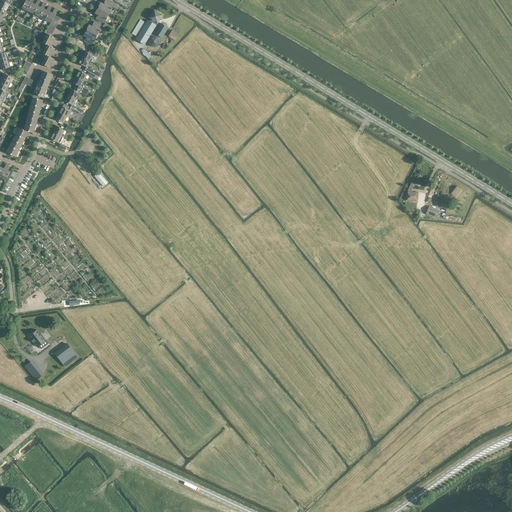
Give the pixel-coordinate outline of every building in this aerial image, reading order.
[(9,5),(1,1),(0,0),(0,7),(6,11),(9,5)] [(26,0),(22,8),(28,11),(32,2),(33,0),(30,0),(30,1),(27,0),(26,0)] [(32,2),(28,11),(34,14),(38,5),(40,1),(39,0),(37,0),(35,4),(32,2)] [(98,4),(98,5),(99,5),(98,8),(109,14),(113,7),(116,9),(118,5),(114,4),(113,2),(112,2),(111,2),(107,0),(105,0),(104,2),(105,3),(104,4),(100,2),(99,2),(98,2),(98,3),(97,3),(98,4)] [(34,14),(40,17),(44,8),(46,4),(43,2),(41,7),(38,5),(34,14)] [(45,20),(50,11),(52,7),(49,5),(47,10),(44,8),(40,17),(45,20)] [(50,11),(45,20),(51,22),(52,20),(53,18),(55,15),(57,9),(55,8),(52,13),(50,11)] [(109,14),(98,8),(95,13),(99,15),(98,16),(97,15),(96,19),(103,23),(104,19),(106,20),(109,14)] [(148,20),(136,39),(144,44),(156,25),(157,23),(157,24),(163,15),(154,10),(149,18),(151,19),(149,21),(148,20)] [(136,37),(145,22),(140,20),(131,34),(136,37)] [(89,24),(86,30),(98,36),(101,29),(100,28),(101,25),(94,21),(92,24),(93,25),(92,26),(89,24)] [(162,38),(168,28),(161,23),(155,33),(162,38)] [(98,36),(86,30),(83,35),(87,37),(86,38),(85,38),(84,41),(87,43),(86,45),(90,47),(92,42),(94,43),(98,36)] [(175,40),(179,34),(172,30),(168,36),(175,40)] [(46,34),(44,38),(57,44),(58,42),(54,40),(55,38),(45,33),(46,34)] [(41,42),(45,44),(45,43),(51,46),(52,44),(56,46),(57,44),(44,38),(43,41),(41,41),(41,42)] [(55,48),(51,46),(45,43),(45,44),(46,45),(44,48),(57,55),(58,53),(54,51),(55,48)] [(44,48),(42,52),(51,57),(52,55),(56,57),(57,55),(44,48)] [(144,48),(141,51),(143,53),(142,54),(144,56),(145,55),(148,59),(151,57),(144,48)] [(84,49),(81,54),(92,60),(92,59),(91,58),(93,55),(94,55),(96,52),(90,49),(88,52),(84,49)] [(45,56),(43,59),(56,65),(57,63),(53,61),(55,59),(51,57),(42,52),(41,51),(41,52),(44,54),(44,55),(45,56)] [(92,60),(81,54),(77,61),(88,67),(89,65),(88,64),(90,61),(91,61),(92,60)] [(56,65),(43,59),(42,63),(40,62),(40,63),(50,68),(51,66),(55,68),(56,65)] [(43,70),(39,78),(50,82),(53,74),(43,70)] [(78,70),(75,76),(84,81),(85,81),(86,79),(85,78),(87,74),(78,70)] [(0,73),(3,75),(2,78),(10,82),(12,77),(0,71),(0,72),(0,73)] [(10,82),(2,78),(0,76),(0,79),(1,80),(0,81),(0,82),(7,86),(10,82)] [(81,90),(82,87),(83,85),(82,84),(84,81),(75,76),(73,79),(72,79),(70,81),(73,83),(72,86),(81,90)] [(39,78),(36,86),(47,90),(50,82),(39,78)] [(47,90),(36,86),(33,93),(44,97),(47,90)] [(72,86),(71,88),(70,88),(67,94),(76,99),(77,100),(79,97),(77,96),(79,93),(81,90),(72,86)] [(75,104),(75,103),(74,103),(76,99),(67,94),(63,100),(71,104),(70,107),(74,109),(76,106),(75,104)] [(25,130),(27,131),(34,133),(43,100),(34,98),(25,130)] [(70,111),(73,112),(74,109),(70,107),(68,110),(61,106),(58,112),(67,117),(68,117),(70,115),(68,114),(70,111)] [(67,117),(58,112),(54,118),(65,124),(66,121),(65,120),(67,117)] [(52,131),(61,136),(62,137),(64,134),(62,134),(64,130),(55,125),(52,131)] [(25,134),(27,131),(25,130),(24,130),(24,129),(15,127),(13,132),(17,134),(8,152),(16,156),(27,135),(25,134)] [(61,136),(52,131),(49,137),(59,143),(60,140),(59,140),(61,136)] [(2,167),(0,170),(0,176),(2,178),(8,165),(6,164),(4,168),(2,167)] [(5,181),(10,171),(8,170),(10,166),(8,165),(2,178),(5,180),(5,181)] [(99,182),(103,178),(98,172),(94,176),(99,182)] [(457,187),(451,195),(456,198),(462,191),(457,187)] [(418,192),(410,191),(408,192),(407,201),(417,202),(418,192)] [(439,211),(429,206),(426,214),(436,218),(439,211)] [(29,335),(29,336),(31,339),(32,340),(32,341),(33,342),(33,343),(34,342),(37,347),(46,340),(48,343),(47,344),(48,344),(49,343),(46,340),(45,341),(40,334),(41,334),(41,333),(40,334),(37,330),(31,334),(29,335)] [(64,344),(54,352),(64,365),(74,357),(65,345),(64,344)] [(32,360),(25,366),(36,380),(44,374),(32,360)]
